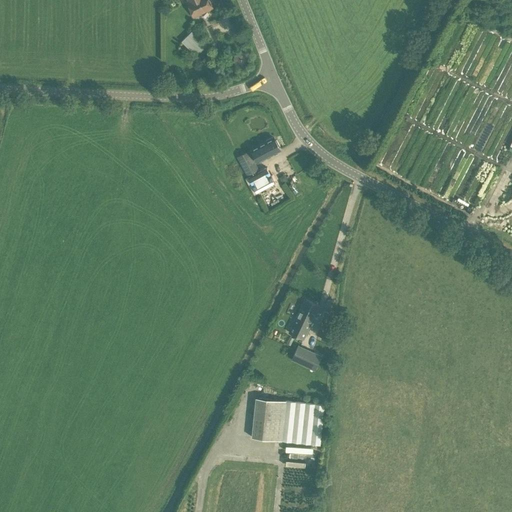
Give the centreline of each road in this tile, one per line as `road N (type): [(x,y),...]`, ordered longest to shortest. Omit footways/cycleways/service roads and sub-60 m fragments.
road 1 (tertiary): [(511,258),(302,137),(273,77)]
road 2 (unclassified): [(273,77),(213,97),(0,88)]
